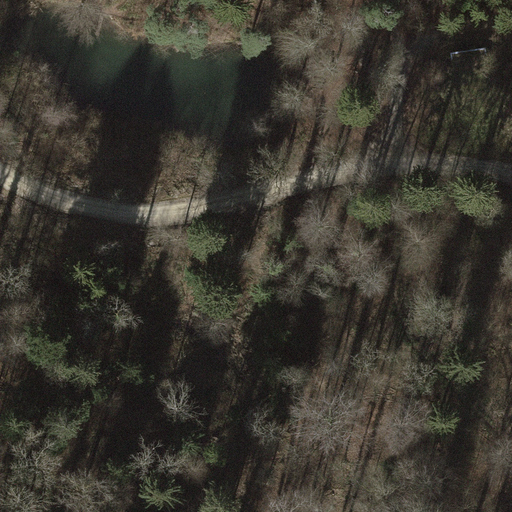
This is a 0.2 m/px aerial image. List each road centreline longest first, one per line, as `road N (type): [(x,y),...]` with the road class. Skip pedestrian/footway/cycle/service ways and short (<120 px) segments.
road 1 (track): [(0,172),(78,204),(171,215),(400,163)]
road 2 (track): [(400,163),(391,0)]
road 3 (track): [(511,36),(483,30),(395,61)]
